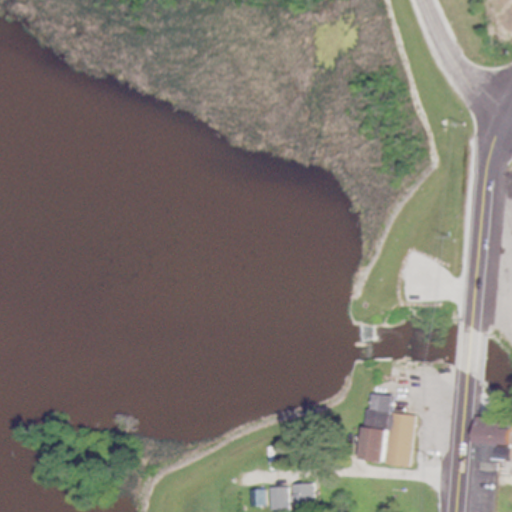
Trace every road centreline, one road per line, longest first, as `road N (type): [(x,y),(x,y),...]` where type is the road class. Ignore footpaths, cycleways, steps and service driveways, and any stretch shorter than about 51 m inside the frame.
road 1 (secondary): [(477,314),(488,176),(511,101)]
road 2 (residential): [(507,110),(465,77),(426,0)]
road 3 (secondary): [(459,511),(469,389)]
